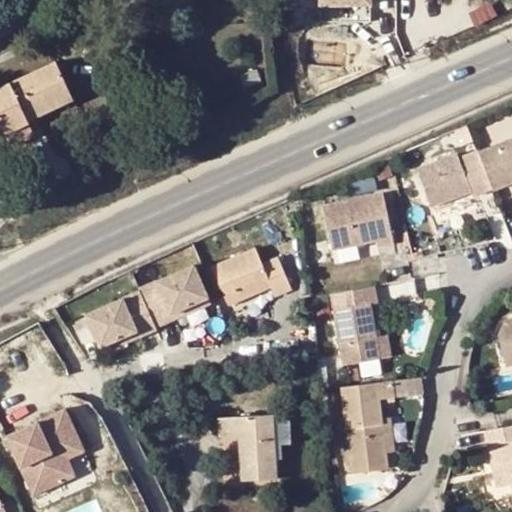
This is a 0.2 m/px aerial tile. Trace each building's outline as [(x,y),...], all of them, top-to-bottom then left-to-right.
[(86,50),(86,62),(103,62),(103,50),(86,50)] [(0,88),(0,122),(4,131),(29,119),(38,115),(72,99),(55,63),(0,88)] [(29,119),(31,126),(41,122),(38,115),(29,119)] [(29,119),(4,131),(10,144),(35,134),(31,126),(29,119)] [(511,138),(477,153),(491,189),(492,190),(510,183),(511,182),(511,138)] [(477,153),(477,151),(458,159),(456,154),(416,169),(431,206),(449,200),(472,191),(474,196),(491,189),(477,153)] [(472,191),(449,200),(452,209),(476,200),(474,196),(472,191)] [(383,192),(322,207),(332,249),(376,239),(377,244),(394,240),(383,192)] [(255,248),(211,266),(229,306),(270,289),(274,298),(291,290),(278,257),(262,264),(255,248)] [(194,265),(156,281),(160,290),(143,297),(144,300),(156,328),(174,319),(172,314),(208,298),(194,265)] [(140,291),(143,297),(160,290),(156,281),(139,289),(140,291)] [(335,309),(344,364),(380,358),(377,337),(371,302),(379,302),(376,284),(332,292),(335,309)] [(140,291),(123,299),(127,307),(144,300),(143,297),(140,291)] [(123,299),(85,315),(100,349),(137,332),(140,338),(157,330),(156,328),(144,300),(127,307),(123,299)] [(511,362),(511,314),(505,316),(496,332),(504,364),(511,362)] [(377,337),(380,358),(392,356),(388,335),(377,337)] [(377,382),(342,386),(351,473),(387,468),(385,451),(381,418),(379,399),(422,394),(419,377),(393,380),(377,382)] [(60,409),(2,437),(29,495),(61,480),(47,453),(75,440),(60,409)] [(98,412),(89,410),(88,417),(97,419),(98,412)] [(236,417),(217,419),(219,438),(237,437),(240,481),(278,478),(276,460),(274,415),(236,417)] [(391,417),(381,418),(385,451),(394,451),(391,417)] [(290,420),(274,420),(276,460),(282,459),(281,445),(291,444),(290,420)] [(511,423),(485,429),(488,445),(495,444),(502,474),(495,476),(499,494),(511,491),(511,423)] [(495,444),(488,445),(495,476),(502,474),(495,444)]
